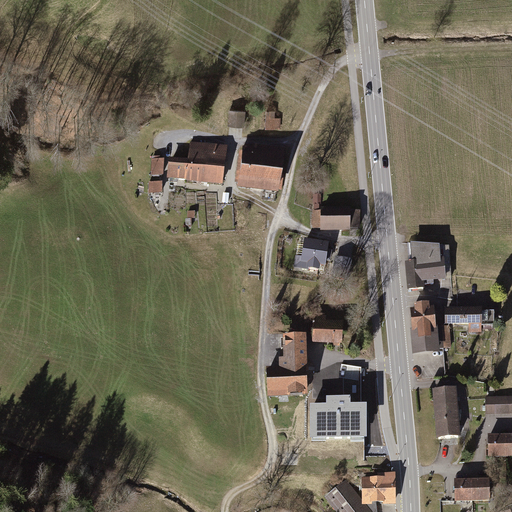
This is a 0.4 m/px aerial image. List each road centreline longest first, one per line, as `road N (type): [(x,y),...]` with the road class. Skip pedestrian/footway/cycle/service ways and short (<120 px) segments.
road 1 (primary): [(364,0),(410,511)]
road 2 (track): [(223,511),(231,495),(267,471),(271,455),(259,368),(267,249),(299,137)]
road 3 (track): [(164,151),(181,137),(235,144),(299,137),(329,75),(369,55)]
road 4 (track): [(387,239),(308,234),(230,191),(235,144)]
